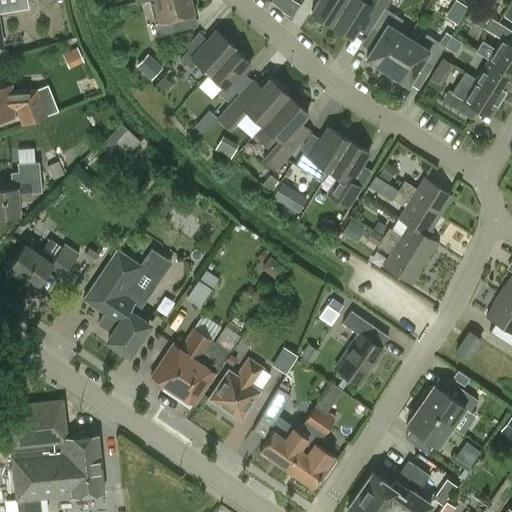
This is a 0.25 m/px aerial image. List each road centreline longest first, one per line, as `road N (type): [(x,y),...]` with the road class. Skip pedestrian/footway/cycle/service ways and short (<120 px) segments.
road 1 (residential): [(319,511),(462,291),(492,222)]
road 2 (secondary): [(263,511),(0,332)]
road 3 (residential): [(239,0),(317,73),(484,178)]
